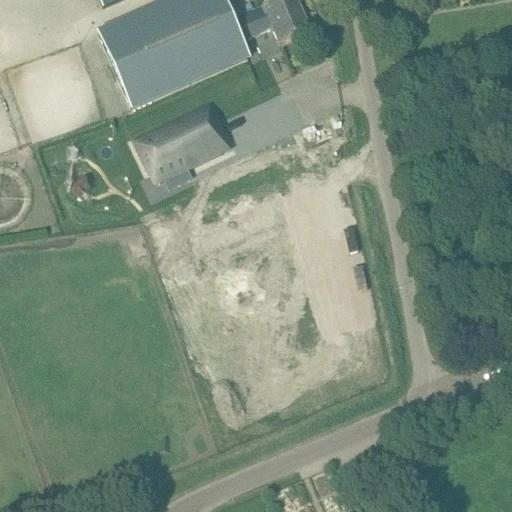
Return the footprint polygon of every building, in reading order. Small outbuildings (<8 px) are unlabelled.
[(98,0),(103,9),(123,0),(98,0)] [(248,59),(222,0),(184,0),(100,37),(131,110),(248,59)] [(311,34),(295,0),(282,0),(252,13),(253,15),(236,23),(245,42),(274,28),(282,46),(311,34)] [(208,111),(133,143),(148,175),(155,172),(160,182),(220,156),(215,145),(222,142),(208,111)] [(293,289),(256,179),(226,190),(221,192),(222,197),(228,195),(233,209),(221,212),(227,229),(239,225),(251,261),(211,275),(224,314),(293,289)]
